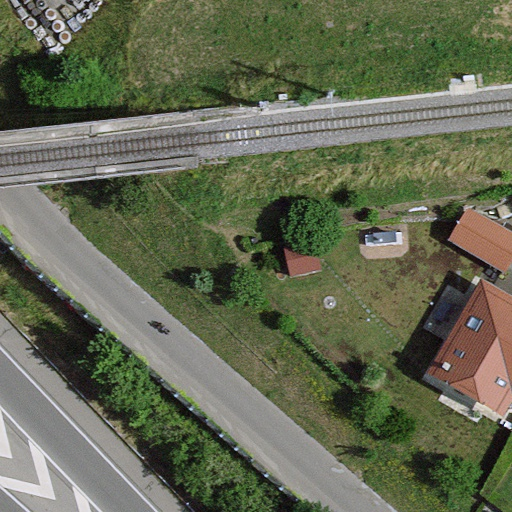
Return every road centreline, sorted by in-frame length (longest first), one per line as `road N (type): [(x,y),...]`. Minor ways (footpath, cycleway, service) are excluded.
road 1 (residential): [(348,511),(256,433),(0,172)]
road 2 (motorway): [(132,511),(0,372)]
